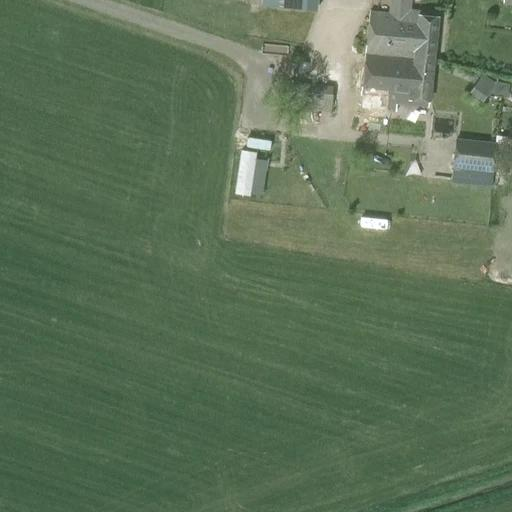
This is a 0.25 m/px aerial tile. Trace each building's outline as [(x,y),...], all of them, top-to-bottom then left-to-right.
[(259,0),(259,5),(317,10),(317,0),(259,0)] [(388,0),(388,12),(370,10),(366,51),(433,60),(437,17),(419,16),(419,10),(410,10),(410,0),(388,0)] [(429,103),(433,60),(366,51),(362,95),(395,98),(395,100),(429,103)] [(468,86),(481,95),(491,82),(478,73),(468,86)] [(501,95),(504,83),(490,79),(487,92),(501,95)] [(290,108),(330,113),(332,86),(292,82),(290,108)] [(373,129),(375,122),(370,116),(363,117),(360,124),(365,130),(373,129)] [(511,146),(494,144),(495,141),(454,137),(450,166),(491,171),(511,173),(511,146)] [(250,195),(254,151),(235,149),(231,193),(250,195)]
